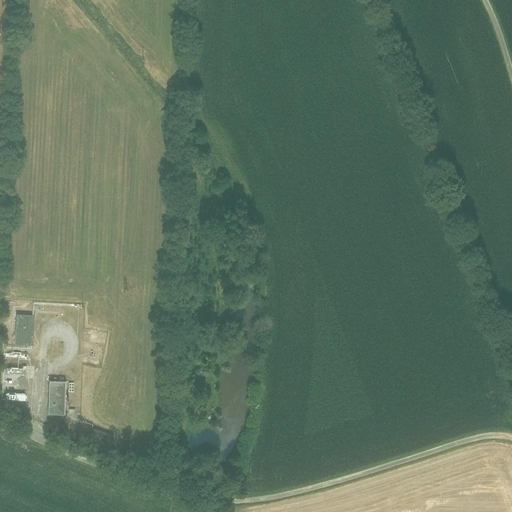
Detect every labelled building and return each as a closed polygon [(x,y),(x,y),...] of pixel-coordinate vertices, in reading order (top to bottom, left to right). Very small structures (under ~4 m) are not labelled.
[(34,320),(16,319),(15,349),(33,350),(34,320)] [(59,342),(46,342),(45,360),(59,360),(59,342)] [(17,353),(9,356),(50,381),(58,369),(31,353),(17,353)] [(70,383),(47,382),(46,421),(69,421),(70,383)] [(84,438),(113,451),(121,433),(92,420),(84,438)]
